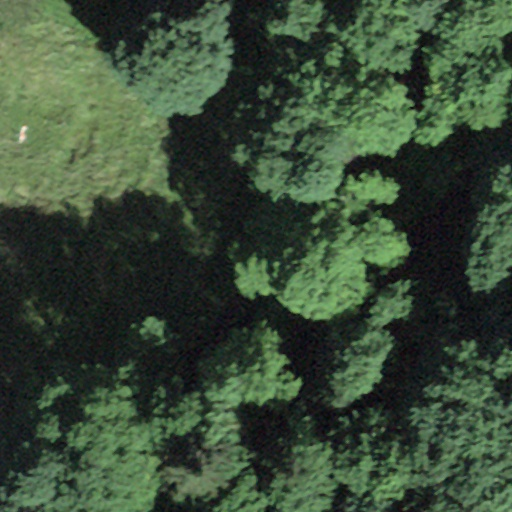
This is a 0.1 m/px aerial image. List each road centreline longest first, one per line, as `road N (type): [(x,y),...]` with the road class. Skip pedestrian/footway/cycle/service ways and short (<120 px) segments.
road 1 (track): [(124,511),(175,407),(271,257),(366,148),(452,0)]
road 2 (track): [(511,117),(450,203),(297,344),(185,511)]
